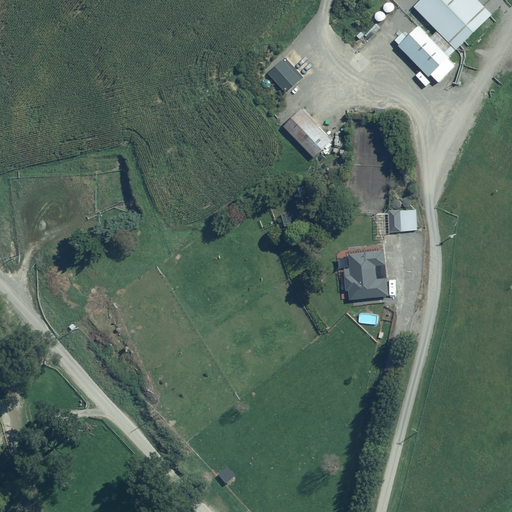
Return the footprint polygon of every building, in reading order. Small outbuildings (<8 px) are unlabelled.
[(429,76),(492,14),(478,0),(420,0),(413,7),(436,31),(430,37),(420,26),(409,37),(403,31),(394,41),(429,76)] [(269,73),(286,93),(303,79),(286,58),(269,73)] [(302,109),(284,126),(314,157),(331,140),(302,109)] [(389,211),(390,232),(417,231),(416,210),(389,211)] [(385,265),(384,250),(348,253),(349,268),(345,268),(347,289),(349,289),(350,300),(390,297),(389,278),(378,278),(377,266),(385,265)]
